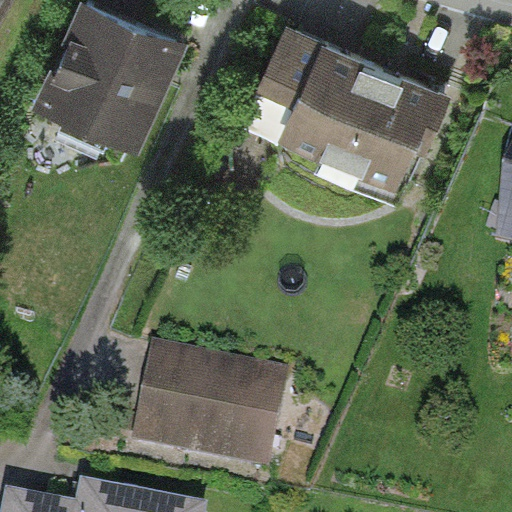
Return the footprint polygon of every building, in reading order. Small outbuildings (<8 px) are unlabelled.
[(0,0),(0,19),(11,0),(0,0)] [(111,0),(92,0),(47,94),(143,141),(192,39),(111,0)] [(457,88),(334,37),(294,133),(417,184),(457,88)] [(511,204),(503,238),(511,240),(511,204)] [(274,359),(155,339),(138,442),(256,461),(274,359)] [(32,511),(14,508),(13,511),(174,511),(146,507),(91,496),(87,511),(32,511)]
